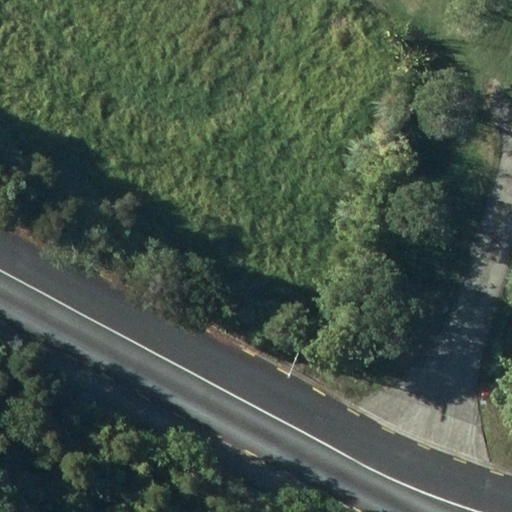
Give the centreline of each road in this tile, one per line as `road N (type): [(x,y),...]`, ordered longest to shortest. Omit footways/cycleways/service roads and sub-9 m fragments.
road 1 (residential): [(0,265),(410,466),(511,504)]
road 2 (residential): [(310,511),(0,374)]
